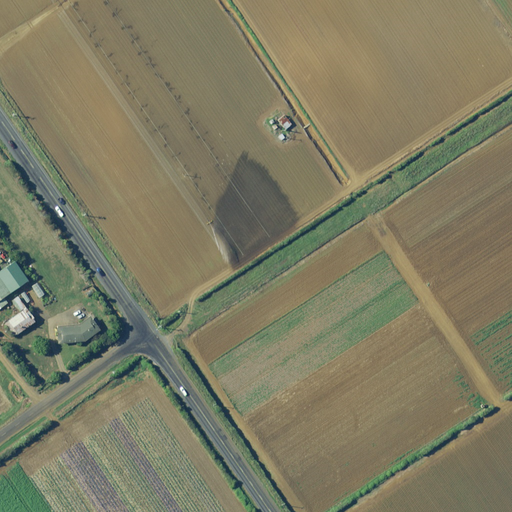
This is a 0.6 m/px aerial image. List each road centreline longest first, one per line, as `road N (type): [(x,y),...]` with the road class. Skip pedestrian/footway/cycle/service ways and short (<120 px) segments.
road 1 (tertiary): [(145,330),(0,119)]
road 2 (tertiary): [(271,511),(145,330)]
road 3 (unclassified): [(0,437),(145,330)]
